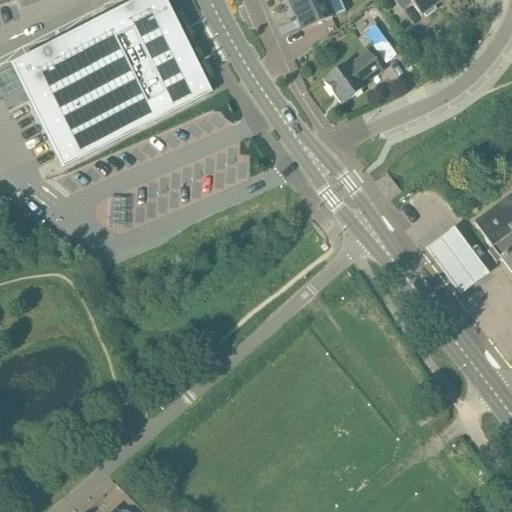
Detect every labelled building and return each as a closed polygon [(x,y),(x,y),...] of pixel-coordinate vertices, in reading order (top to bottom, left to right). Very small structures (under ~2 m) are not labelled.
[(149,0),(25,63),(13,69),(19,80),(58,157),(64,168),(210,94),(162,0),(149,0)] [(287,0),(292,9),(312,0),(287,0)] [(312,0),(292,9),(302,34),(333,20),(333,19),(346,13),(340,0),(312,0)] [(393,0),(402,11),(411,4),(413,7),(422,18),(442,3),(440,0),(393,0)] [(376,27),(365,37),(372,46),(384,37),(376,27)] [(364,87),(383,72),(369,54),(350,69),(348,66),(326,84),(344,107),(366,90),(364,87)] [(511,203),(509,200),(474,226),(493,251),(511,236),(511,203)] [(487,275),(454,231),(427,251),(460,295),(487,275)] [(511,236),(493,251),(490,253),(498,263),(501,261),(511,275),(511,236)]
